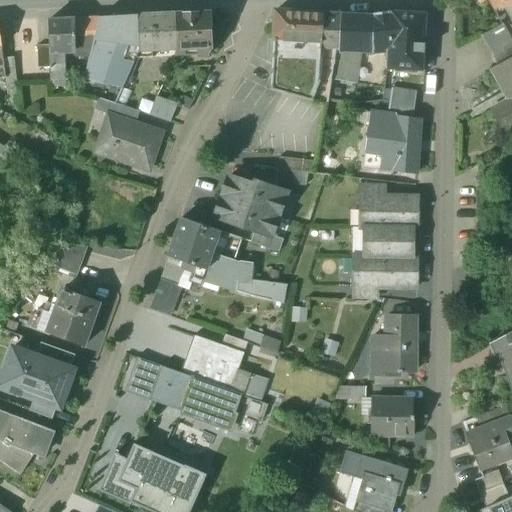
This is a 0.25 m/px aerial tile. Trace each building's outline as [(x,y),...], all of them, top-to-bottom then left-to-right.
[(511,0),(478,0),(480,3),(485,0),(486,0),(492,9),(498,6),(500,10),(511,2),(511,0)] [(323,14),(275,11),(274,39),(286,40),(286,47),(321,49),(323,14)] [(373,16),(341,15),(339,50),(360,51),(366,51),(372,52),(387,53),(388,53),(390,13),(390,12),(373,15),(373,16)] [(210,13),(176,14),(177,49),(177,50),(175,55),(184,55),(184,51),(197,51),(197,56),(207,56),(211,48),(210,13)] [(424,15),(390,13),(388,53),(387,53),(386,69),(421,71),(424,15)] [(176,14),(137,16),(138,52),(135,59),(152,58),(152,50),(177,49),(176,14)] [(341,15),(323,14),(321,49),(335,50),(339,50),(341,15)] [(137,16),(100,18),(90,57),(133,65),(135,59),(138,52),(137,16)] [(98,18),(74,19),(75,51),(74,51),(74,57),(89,58),(98,18)] [(74,19),(48,20),(49,46),(49,52),(64,51),(73,51),(74,51),(75,51),(74,19)] [(511,41),(504,25),(481,37),(498,69),(511,62),(511,41)] [(321,49),(286,47),(286,40),(274,39),(271,91),(311,102),(321,81),(320,76),(319,76),(320,70),(321,49)] [(49,46),(37,46),(37,68),(49,68),(49,52),(49,46)] [(335,50),(321,49),(320,70),(331,71),(335,50)] [(339,50),(335,50),(331,71),(330,80),(355,84),(360,51),(339,50)] [(64,51),(49,52),(49,68),(50,68),(64,68),(64,51)] [(133,65),(90,57),(81,93),(98,99),(115,104),(133,65)] [(13,58),(3,59),(7,97),(18,96),(13,58)] [(511,62),(498,69),(494,72),(505,93),(510,102),(494,111),(493,112),(504,133),(511,128),(511,62)] [(64,68),(50,68),(50,81),(65,80),(64,68)] [(65,80),(50,81),(50,93),(65,92),(65,80)] [(416,93),(391,89),(389,102),(414,106),(416,93)] [(505,93),(489,101),(494,111),(510,102),(505,93)] [(177,104),(157,97),(148,115),(170,123),(177,104)] [(115,104),(98,99),(95,110),(109,115),(136,124),(140,112),(115,104)] [(414,106),(389,102),(387,115),(399,117),(412,119),(414,106)] [(387,115),(370,113),(367,139),(383,142),(379,170),(393,172),(399,117),(387,115)] [(136,124),(109,115),(96,152),(149,170),(162,133),(136,124)] [(412,119),(399,117),(393,172),(416,174),(420,120),(412,119)] [(315,162),(279,158),(277,169),(313,174),(315,162)] [(307,175),(277,171),(276,182),(305,186),(307,175)] [(258,188),(229,178),(222,197),(277,216),(285,193),(260,184),(258,188)] [(277,216),(222,197),(215,217),(255,231),(270,236),(277,216)] [(417,198),(361,197),(360,228),(364,228),(412,228),(412,229),(416,229),(417,198)] [(219,232),(181,219),(181,221),(180,221),(176,234),(168,257),(188,264),(194,266),(206,270),(212,254),(219,232)] [(412,228),(364,228),(364,257),(412,258),(412,257),(412,229),(412,228)] [(270,236),(255,231),(251,242),(278,251),(282,240),(270,236)] [(88,247),(64,245),(48,265),(77,276),(88,247)] [(239,263),(212,254),(206,270),(194,266),(189,281),(202,286),(203,282),(236,292),(238,280),(251,282),(254,264),(240,262),(239,263)] [(188,264),(168,257),(161,279),(180,286),(188,264)] [(412,258),(364,257),(354,257),(354,288),(415,289),(416,257),(412,257),(412,258)] [(274,285),(251,282),(249,296),(270,301),(274,285)] [(99,303),(63,290),(57,306),(51,304),(49,312),(38,308),(32,327),(83,346),(99,303)] [(314,304),(301,303),(299,317),(313,318),(314,304)] [(416,314),(388,314),(387,334),(373,334),(372,375),(399,376),(399,370),(415,371),(416,314)] [(511,332),(491,344),(496,358),(499,357),(511,391),(511,332)] [(248,342),(225,334),(221,346),(244,354),(248,342)] [(221,346),(193,336),(181,373),(242,395),(243,395),(249,377),(248,378),(237,374),(244,354),(221,346)] [(345,340),(334,336),(330,347),(341,351),(345,340)] [(74,356),(41,343),(36,356),(70,369),(74,356)] [(36,356),(14,349),(0,387),(16,393),(33,400),(56,408),(60,409),(74,370),(70,369),(36,356)] [(181,373),(137,358),(125,392),(213,423),(214,423),(229,429),(235,413),(242,395),(181,373)] [(365,387),(340,387),(335,399),(366,398),(365,387)] [(240,412),(258,419),(264,401),(246,395),(240,412)] [(412,400),(372,399),(371,432),(388,432),(388,436),(413,437),(414,415),(412,415),(412,400)] [(56,408),(33,400),(29,411),(52,420),(56,408)] [(476,418),(478,426),(510,415),(507,407),(476,418)] [(54,433),(0,412),(0,460),(20,474),(34,452),(35,453),(38,447),(47,451),(54,433)] [(511,421),(511,418),(501,421),(508,440),(511,438),(511,421)] [(501,421),(466,435),(479,470),(511,457),(511,451),(508,440),(501,421)] [(114,454),(98,490),(130,505),(131,503),(151,511),(189,511),(207,475),(184,465),(184,467),(134,445),(127,460),(114,454)] [(407,470),(346,452),(340,473),(354,477),(345,507),(352,511),(355,503),(384,511),(391,511),(399,485),(402,486),(407,470)] [(498,472),(474,481),(479,493),(503,484),(498,472)] [(503,484),(479,493),(486,509),(509,498),(503,484)] [(511,511),(511,497),(509,498),(486,509),(478,511),(511,511)] [(384,511),(355,503),(352,511),(354,511),(384,511)]
